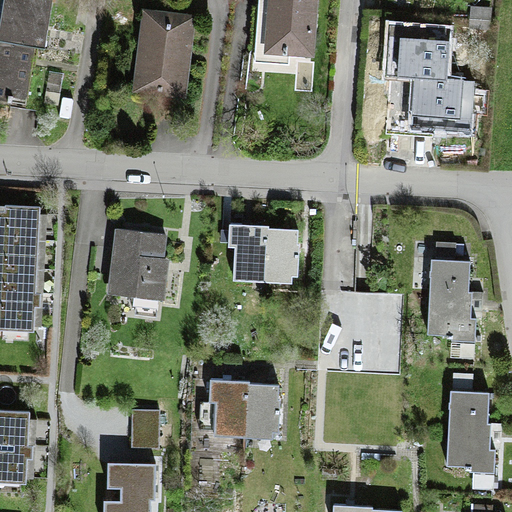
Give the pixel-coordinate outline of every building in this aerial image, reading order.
[(0,40),(45,48),(52,0),(6,0),(0,40)] [(271,9),(268,50),(310,53),(314,0),(258,0),(258,6),(256,6),(256,8),(271,9)] [(142,49),(144,49),(139,88),(182,94),(191,19),(146,13),(142,49)] [(385,124),(470,130),(472,109),(482,110),(483,96),(472,95),(473,82),(447,80),(451,30),(391,26),(385,124)] [(45,48),(0,40),(0,100),(7,102),(12,102),(13,97),(26,99),(35,47),(45,48)] [(5,204),(5,210),(0,210),(0,237),(38,239),(40,206),(5,204)] [(252,280),(253,273),(265,274),(264,281),(265,281),(268,225),(243,224),(243,219),(242,219),(242,224),(229,223),(228,246),(234,246),(233,279),(252,280)] [(268,225),(265,281),(266,274),(298,276),(298,229),(268,227),(268,225)] [(165,234),(117,228),(113,265),(119,266),(116,294),(162,299),(166,269),(161,269),(165,234)] [(38,239),(0,237),(0,266),(37,268),(38,239)] [(471,312),(471,305),(472,298),(472,291),(468,291),(470,260),(431,258),(429,290),(427,334),(446,335),(446,337),(451,338),(451,340),(475,341),(476,317),(471,317),(471,312)] [(37,268),(0,266),(0,290),(35,292),(37,268)] [(35,292),(0,290),(0,329),(33,331),(35,305),(40,305),(41,292),(35,292)] [(246,437),(249,380),(223,379),(224,374),(223,374),(222,379),(210,378),(209,401),(215,402),(213,435),(233,436),(234,429),(246,430),(245,437),(246,437)] [(249,380),(246,437),(246,430),(278,431),(279,384),(249,383),(249,381),(249,380)] [(490,442),(490,436),(491,431),(491,422),(487,422),(489,392),(450,389),(448,434),(446,465),(466,466),(466,468),(469,469),(469,470),(494,472),(495,448),(490,448),(490,442)] [(0,442),(28,444),(29,411),(0,409),(0,442)] [(159,410),(133,409),(132,447),(159,447),(159,410)] [(28,444),(0,442),(0,481),(26,483),(27,457),(32,457),(33,444),(28,444)] [(156,462),(108,461),(107,487),(121,486),(121,500),(104,499),(103,511),(150,511),(151,499),(155,499),(156,462)]
